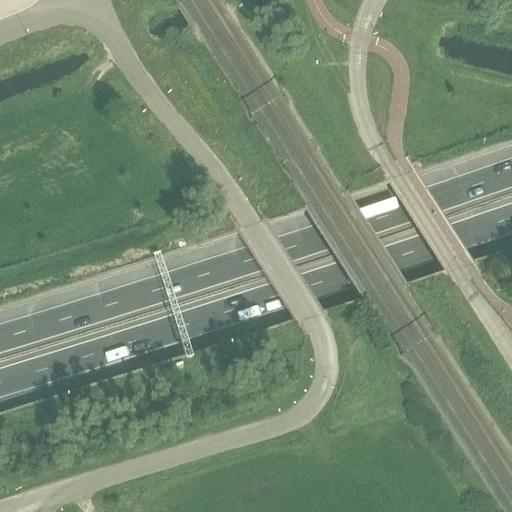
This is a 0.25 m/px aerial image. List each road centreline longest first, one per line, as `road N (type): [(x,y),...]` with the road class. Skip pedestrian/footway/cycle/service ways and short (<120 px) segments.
road 1 (unclassified): [(16,509),(276,428),(306,413),(328,380),(320,326),(217,169),(124,60),(97,0)]
road 2 (motorway): [(511,171),(0,338)]
road 3 (motorway): [(0,382),(511,219)]
